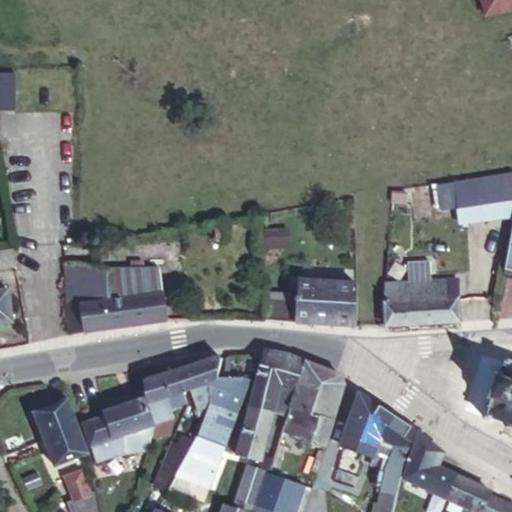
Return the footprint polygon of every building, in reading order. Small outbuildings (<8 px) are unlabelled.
[(511,0),(481,0),(485,15),(511,10),(511,0)] [(16,74),(0,74),(0,111),(17,111),(16,74)] [(460,223),(511,215),(511,175),(438,187),(438,189),(433,190),(435,206),(441,205),(441,208),(457,205),(460,223)] [(404,193),(393,192),(392,203),(403,204),(404,193)] [(283,229),(265,230),(266,249),(284,248),(283,229)] [(14,250),(0,251),(0,270),(16,267),(14,250)] [(109,290),(152,283),(148,256),(142,257),(144,273),(108,277),(109,290)] [(75,257),(60,260),(58,298),(80,294),(75,257)] [(105,262),(75,257),(80,294),(109,290),(108,277),(105,262)] [(144,273),(142,257),(105,262),(108,277),(144,273)] [(383,306),(386,327),(459,322),(458,280),(431,282),(430,262),(408,263),(409,283),(385,285),(383,306)] [(329,284),(300,282),(299,296),(297,323),(356,327),(358,285),(337,284),(337,276),(329,276),(329,284)] [(85,327),(158,316),(152,283),(109,290),(80,294),(85,327)] [(0,324),(12,324),(9,291),(3,292),(2,285),(0,285),(0,324)] [(57,333),(85,327),(80,294),(58,298),(57,333)] [(263,294),(265,321),(297,323),(299,296),(263,294)] [(284,402),(299,355),(258,349),(244,414),(260,418),(266,397),(284,402)] [(325,444),(343,377),(314,361),(299,355),(284,402),(275,427),(325,444)] [(220,359),(180,372),(184,393),(187,402),(187,403),(194,401),(197,411),(209,407),(210,406),(209,384),(218,379),(222,360),(220,359)] [(502,372),(500,371),(487,409),(489,409),(485,420),(491,422),(492,418),(507,423),(506,427),(511,429),(511,428),(511,367),(510,367),(511,363),(506,361),(502,372)] [(184,393),(180,372),(146,382),(147,399),(155,425),(152,436),(170,436),(173,418),(167,398),(184,393)] [(207,413),(198,436),(226,445),(250,381),(242,379),(218,379),(209,384),(210,406),(209,407),(207,413)] [(398,419),(360,394),(341,447),(373,458),(371,465),(381,469),(398,419)] [(155,425),(147,399),(105,413),(106,417),(84,425),(97,462),(124,453),(124,455),(141,453),(140,447),(150,447),(152,436),(155,425)] [(89,454),(69,400),(35,414),(55,467),(89,454)] [(207,413),(209,407),(197,411),(199,416),(207,413)] [(238,449),(253,453),(260,418),(244,414),(238,449)] [(393,511),(406,456),(416,431),(398,419),(381,469),(387,471),(384,482),(380,481),(379,489),(382,490),(377,511),(393,511)] [(447,499),(457,476),(438,468),(445,454),(419,434),(405,480),(447,499)] [(191,450),(179,472),(212,484),(226,445),(198,436),(195,443),(191,450)] [(181,437),(178,445),(191,450),(195,443),(181,437)] [(172,443),(156,480),(171,487),(179,472),(191,450),(178,445),(172,443)] [(273,461),(261,457),(260,462),(258,470),(266,473),(269,473),(273,461)] [(258,470),(248,466),(235,508),(249,511),(252,511),(266,473),(258,470)] [(97,511),(94,493),(92,493),(81,470),(65,478),(76,500),(68,503),(71,511),(97,511)] [(212,484),(179,472),(171,487),(169,490),(193,499),(198,486),(209,490),(212,484)] [(294,511),(304,486),(268,474),(254,511),(294,511)] [(492,493),(457,476),(447,499),(452,502),(469,510),(467,511),(483,511),(491,497),(492,493)] [(511,511),(511,506),(491,497),(483,511),(511,511)] [(467,511),(469,510),(452,502),(449,510),(452,511),(467,511)]
